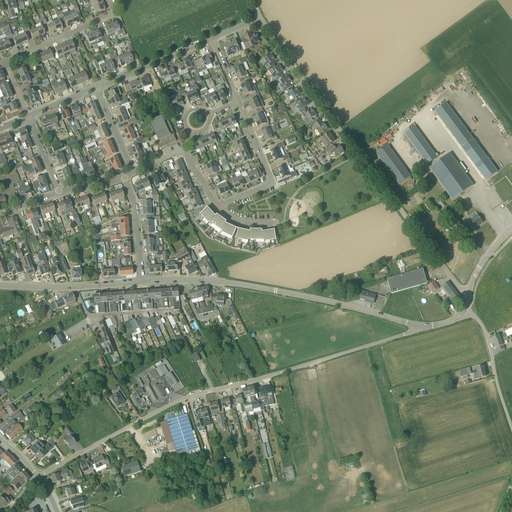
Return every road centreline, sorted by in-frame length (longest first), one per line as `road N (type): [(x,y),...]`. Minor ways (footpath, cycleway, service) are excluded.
road 1 (unclassified): [(37,476),(173,402),(420,325)]
road 2 (unclassified): [(467,298),(261,17)]
road 3 (tertiary): [(140,281),(226,281),(420,325)]
road 4 (residential): [(218,205),(271,181),(239,102)]
road 5 (residential): [(4,60),(113,12),(109,0)]
road 6 (unclassified): [(463,311),(486,335),(511,428)]
road 7 (residential): [(95,87),(212,38)]
road 8 (unclassified): [(176,310),(87,317),(73,286)]
